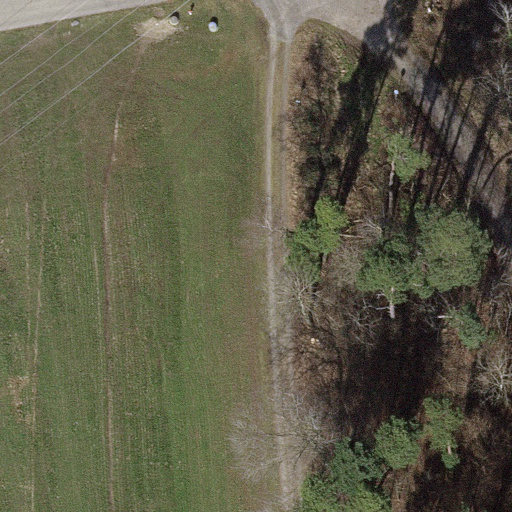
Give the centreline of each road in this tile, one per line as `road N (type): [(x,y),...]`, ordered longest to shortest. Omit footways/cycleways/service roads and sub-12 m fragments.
road 1 (track): [(283,0),(282,317),(295,511)]
road 2 (track): [(368,0),(478,159),(511,231)]
